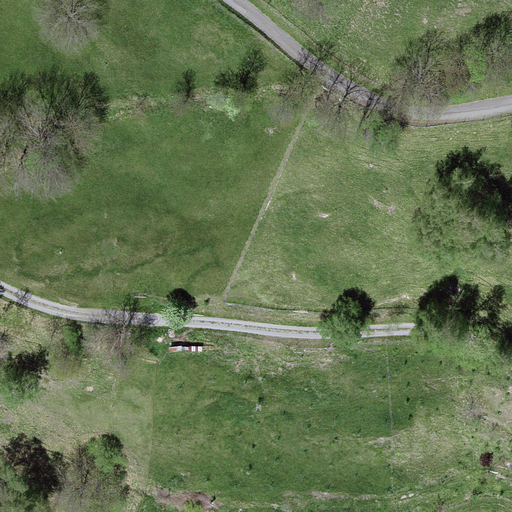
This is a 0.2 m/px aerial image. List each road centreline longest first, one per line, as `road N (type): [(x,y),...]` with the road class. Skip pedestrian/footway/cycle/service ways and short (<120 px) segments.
road 1 (track): [(0,287),(61,314),(341,338),(463,334),(511,361)]
road 2 (unclassified): [(236,0),(339,85),(380,107),(421,114),(511,103)]
